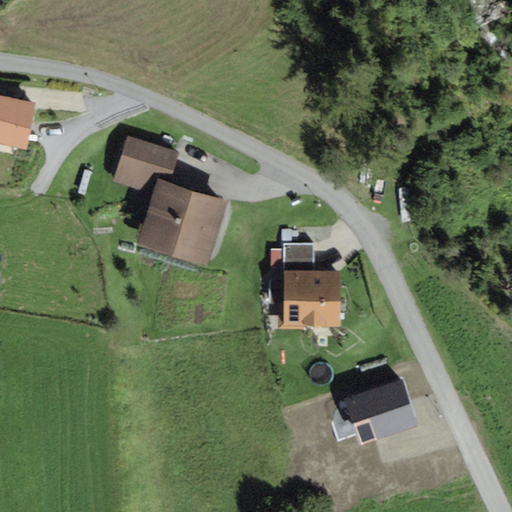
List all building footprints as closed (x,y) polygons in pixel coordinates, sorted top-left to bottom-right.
[(31,93),(0,86),(0,127),(23,132),(31,93)] [(174,144),(128,130),(116,170),(153,181),(157,169),(166,171),(174,144)] [(166,171),(157,169),(153,181),(139,226),(205,247),(223,189),(166,171)] [(285,243),(285,262),(314,262),(314,238),(285,238),(285,243)] [(271,262),(285,262),(285,243),(271,243),(271,262)] [(314,262),(285,262),(285,265),(285,293),(285,315),(337,315),(337,262),(314,262)] [(270,293),(285,293),(285,265),(270,265),(270,293)]
